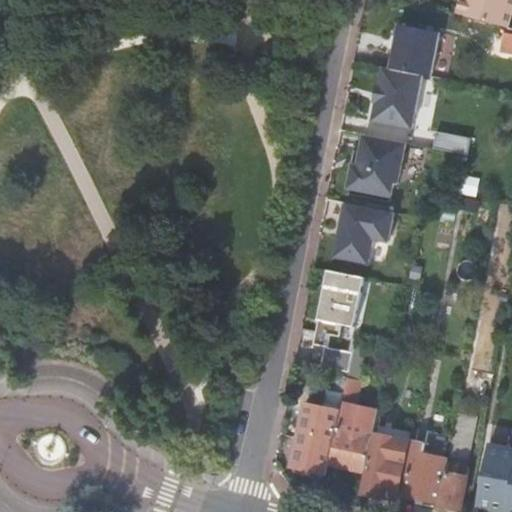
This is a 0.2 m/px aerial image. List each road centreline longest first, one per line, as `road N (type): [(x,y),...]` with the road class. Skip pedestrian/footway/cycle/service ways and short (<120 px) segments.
road 1 (residential): [(353,0),(237,511)]
road 2 (residential): [(125,476),(67,417),(0,418)]
road 3 (residential): [(0,449),(27,478),(45,484),(125,476)]
